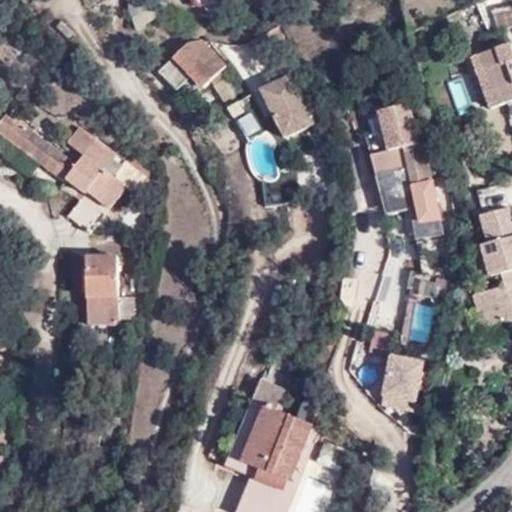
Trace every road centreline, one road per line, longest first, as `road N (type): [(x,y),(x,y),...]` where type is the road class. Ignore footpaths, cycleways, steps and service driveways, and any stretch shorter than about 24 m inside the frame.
road 1 (track): [(0,511),(29,473),(41,423),(55,247),(42,217),(0,189)]
road 2 (unknown): [(185,511),(255,290),(246,188)]
road 3 (unknown): [(364,292),(338,354),(337,377),(392,458),(397,475),(388,511)]
